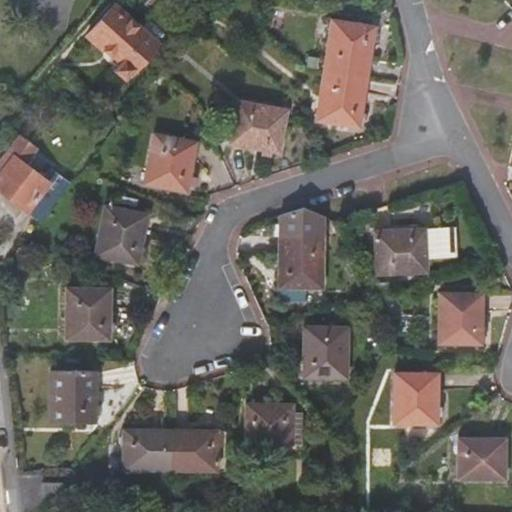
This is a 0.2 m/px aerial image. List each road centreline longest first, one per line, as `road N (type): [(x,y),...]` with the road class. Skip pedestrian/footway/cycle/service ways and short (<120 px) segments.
road 1 (residential): [(466,136),(225,205),(201,256),(195,323)]
road 2 (residential): [(418,0),(466,136)]
